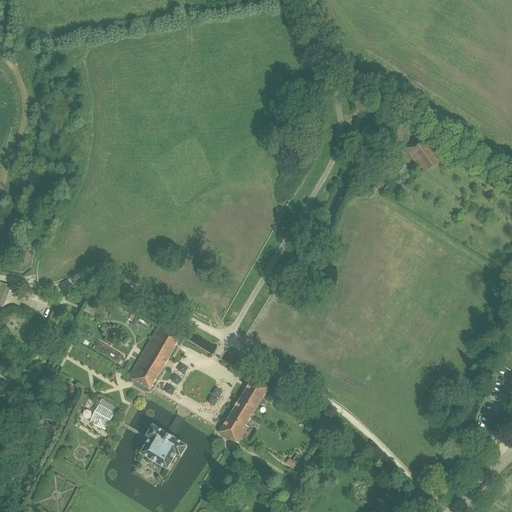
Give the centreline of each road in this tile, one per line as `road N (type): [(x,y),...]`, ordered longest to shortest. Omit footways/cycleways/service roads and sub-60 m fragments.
road 1 (track): [(308,0),(330,54),(337,143),(212,365),(225,382),(215,405),(198,407),(169,390),(183,363),(199,359)]
road 2 (track): [(439,511),(339,407),(110,271),(86,270),(54,287),(0,277)]
